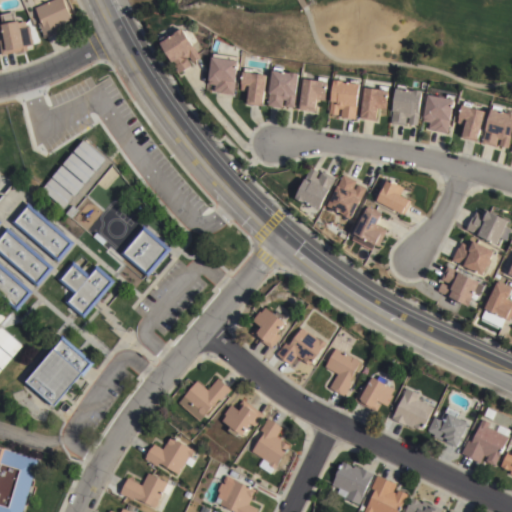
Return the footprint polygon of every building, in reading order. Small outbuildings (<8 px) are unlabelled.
[(53,0),(63,0),(73,19),(60,25),(61,27),(58,28),(59,31),(45,38),(38,24),(42,22),(36,8),(53,0)] [(19,21),(20,23),(26,21),(27,27),(31,27),(34,45),(29,46),(29,50),(1,55),(0,48),(0,40),(4,40),(2,25),(3,24),(2,15),(14,13),(16,22),(19,21)] [(200,57),(192,62),(189,57),(187,59),(191,65),(179,73),(160,44),(161,43),(158,39),(166,34),(169,38),(182,29),(200,57)] [(213,54),(239,57),(234,95),(220,93),(220,92),(214,91),(215,85),(209,84),(212,58),(213,54)] [(285,107),(286,100),(284,100),(282,108),(268,106),(274,67),(283,68),(283,73),(290,74),(290,73),(300,74),(295,109),(285,107)] [(247,103),(249,92),(241,91),(244,68),(253,69),(253,74),(267,76),(263,105),(247,103)] [(304,79),(318,81),(319,77),(328,78),(328,83),(329,83),(326,101),(318,99),(316,112),(300,110),(304,79)] [(341,117),(342,110),(339,109),(338,115),(329,114),(334,80),(344,82),(361,85),(356,120),(341,117)] [(363,88),(378,91),(379,85),(388,87),(385,110),(377,109),(376,121),(359,119),(363,88)] [(395,89),(396,89),(397,85),(406,86),(406,90),(412,91),(421,92),(417,126),(409,125),(409,118),(406,117),(405,126),(390,124),(395,89)] [(445,99),(446,95),(454,96),(453,101),(454,101),(447,133),(434,131),(434,130),(428,129),(429,123),(422,122),(427,96),(445,99)] [(462,135),(465,126),(456,123),(461,106),(463,106),(464,101),(472,104),(471,108),(485,113),(477,140),(462,135)] [(511,133),(508,148),(499,146),(501,140),(498,139),(496,147),(481,143),(491,110),(492,110),(493,106),(502,108),(500,112),(511,114),(511,133)] [(106,160),(102,165),(80,146),(84,141),(106,160)] [(101,167),(97,172),(75,152),(79,147),(101,167)] [(95,173),(91,178),(69,158),(73,154),(95,173)] [(90,179),(85,184),(63,165),(68,160),(90,179)] [(84,186),(80,191),(58,171),(62,167),(84,186)] [(295,200),(311,168),(319,172),(316,179),(318,180),(322,172),(335,178),(319,212),(295,200)] [(79,192),(75,197),(53,177),(57,173),(79,192)] [(351,221),(343,217),(344,215),(328,207),(344,175),(358,182),(357,184),(366,189),(352,219),(351,221)] [(74,199),(70,203),(47,184),(52,179),(74,199)] [(377,202),(389,181),(390,182),(391,180),(397,184),(396,185),(404,189),(400,196),(412,202),(404,216),(377,202)] [(68,205),(64,210),(42,190),(46,185),(68,205)] [(28,204),(75,245),(59,263),(12,223),(28,204)] [(72,206),(78,211),(71,219),(65,214),(72,206)] [(369,207),(383,214),(381,217),(382,217),(377,226),(387,231),(378,248),(354,236),(369,207)] [(511,229),(506,239),(501,237),(496,246),(465,230),(475,212),(481,216),(484,210),(508,223),(506,226),(511,229)] [(144,226),(172,251),(149,278),(121,254),(144,226)] [(0,236),(7,228),(54,269),(38,288),(0,254),(0,236)] [(452,261),(458,249),(459,249),(462,244),(467,246),(469,241),(494,253),(493,255),(497,257),(488,276),(484,273),(482,277),(452,261)] [(74,262),(89,275),(97,266),(116,283),(85,320),(65,303),(73,293),(58,280),(74,262)] [(0,265),(33,294),(17,313),(0,298),(0,265)] [(482,286),(478,295),(474,294),(471,300),(472,300),(468,309),(437,293),(441,284),(440,283),(447,267),(479,283),(479,284),(482,286)] [(498,282),(511,289),(511,292),(511,293),(508,300),(511,302),(511,315),(509,322),(506,321),(484,310),(498,282)] [(286,325),(277,336),(280,338),(271,350),(252,334),(258,326),(253,322),(260,313),(261,314),(266,309),(286,325)] [(23,347),(13,358),(0,346),(0,329),(1,328),(23,347)] [(319,340),(320,339),(327,344),(310,367),(296,357),(290,366),(276,355),(285,344),(289,347),(302,328),(319,340)] [(24,383),(62,337),(95,364),(83,379),(81,377),(55,409),(24,383)] [(0,348),(12,359),(3,370),(0,367),(0,348)] [(348,383),(351,385),(344,398),(328,390),(336,375),(324,368),(334,349),(360,362),(348,383)] [(178,401),(183,395),(182,395),(197,379),(207,388),(218,375),(232,387),(221,399),(218,397),(198,419),(178,401)] [(393,391),(390,397),(392,398),(387,408),(377,403),(376,405),(379,407),(375,414),(353,402),(361,388),(365,390),(371,379),(393,391)] [(405,388),(419,395),(417,400),(433,408),(421,433),(405,425),(405,426),(390,419),(405,388)] [(254,424),(250,421),(243,431),(239,428),(235,434),(228,429),(230,426),(228,425),(230,423),(222,417),(225,413),(224,412),(231,402),(239,407),(246,399),(263,412),(254,424)] [(433,437),(434,436),(427,432),(435,416),(440,419),(443,414),(444,415),(447,409),(458,415),(457,417),(469,424),(456,449),(433,437)] [(488,409),(496,413),(492,421),(484,417),(488,409)] [(270,473),(258,464),(263,457),(251,449),(263,430),(260,428),(268,416),(271,418),(271,417),(279,422),(279,423),(282,425),(276,434),(290,443),(270,473)] [(485,463),(487,458),(483,456),(480,464),(461,456),(467,442),(471,443),(481,420),(490,424),(488,429),(496,433),(499,427),(510,432),(508,438),(495,468),(485,463)] [(160,460),(157,465),(143,455),(153,441),(162,447),(171,434),(176,437),(177,435),(196,448),(191,456),(195,459),(191,465),(185,462),(178,472),(160,460)] [(0,511),(0,446),(6,448),(5,451),(40,462),(32,486),(36,488),(31,502),(28,501),(24,511),(0,511)] [(511,476),(510,475),(511,473),(500,468),(508,453),(511,455),(511,476)] [(336,492),(338,486),(330,482),(342,458),(351,463),(351,464),(353,466),(354,463),(373,472),(358,502),(336,492)] [(231,468),(254,479),(252,485),(256,486),(249,502),(258,507),(255,511),(239,511),(214,501),(219,490),(217,489),(221,480),(224,482),(224,481),(223,478),(225,474),(227,474),(228,474),(231,468)] [(139,497),(137,501),(119,491),(127,476),(142,483),(148,471),(167,481),(166,482),(172,485),(169,491),(163,489),(155,506),(139,497)] [(400,505),(402,505),(398,511),(367,511),(362,509),(374,487),(370,485),(377,472),(396,482),(391,489),(395,492),(398,486),(407,491),(400,505)] [(183,495),(186,489),(192,492),(189,498),(183,495)] [(405,511),(403,511),(411,495),(421,499),(422,498),(441,507),(438,511),(405,511)] [(108,511),(110,508),(119,511),(122,506),(127,508),(129,503),(134,505),(132,510),(134,510),(133,511),(108,511)]
